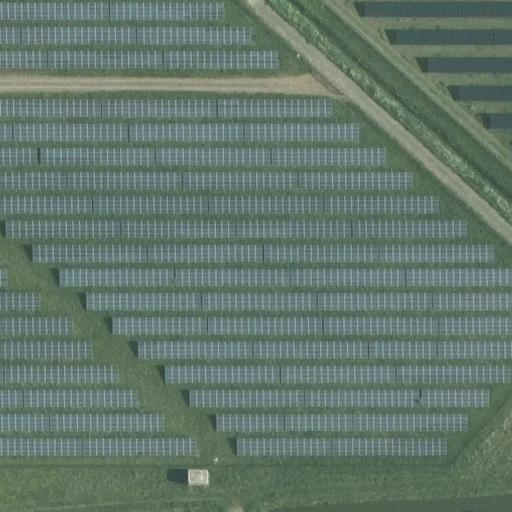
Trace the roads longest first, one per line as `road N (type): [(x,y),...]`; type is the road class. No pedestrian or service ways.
road 1 (track): [(251,0),(511,235)]
road 2 (track): [(337,77),(315,86),(0,86)]
